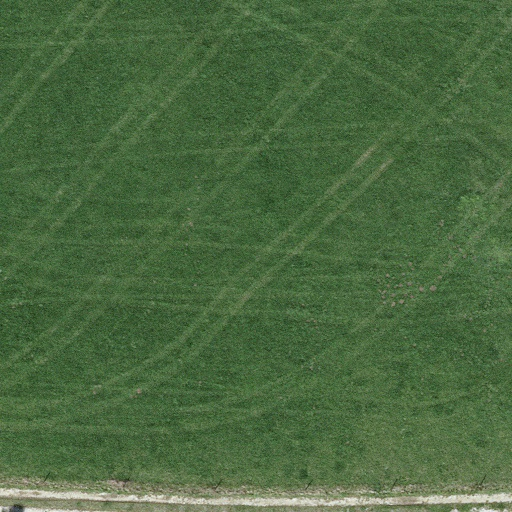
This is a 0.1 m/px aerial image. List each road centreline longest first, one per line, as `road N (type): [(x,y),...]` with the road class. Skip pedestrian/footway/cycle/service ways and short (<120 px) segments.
road 1 (track): [(234,0),(253,57),(362,260),(511,461)]
road 2 (track): [(511,500),(0,498)]
